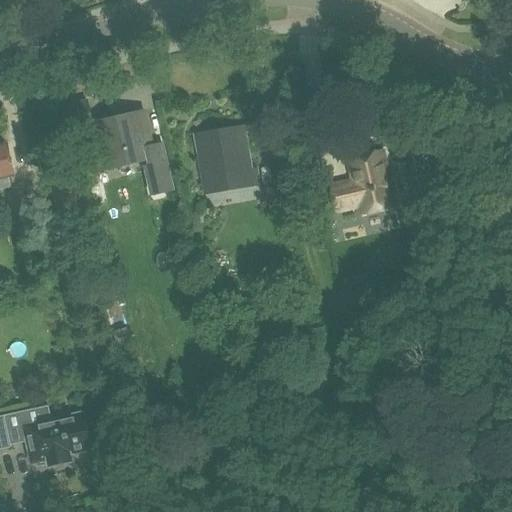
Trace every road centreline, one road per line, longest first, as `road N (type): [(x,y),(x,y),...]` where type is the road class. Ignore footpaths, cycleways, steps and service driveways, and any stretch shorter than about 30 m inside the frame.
road 1 (tertiary): [(202,0),(0,57)]
road 2 (tertiary): [(511,72),(450,56),(331,0)]
